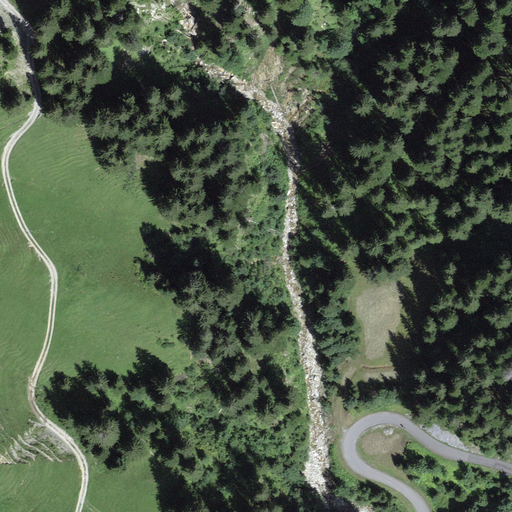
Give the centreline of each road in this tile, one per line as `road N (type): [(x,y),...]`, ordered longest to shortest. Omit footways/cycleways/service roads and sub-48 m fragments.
road 1 (track): [(4,0),(34,36),(40,101),(10,147),(6,178),(58,287),(33,395),(86,465),(81,511)]
road 2 (unclassified): [(511,468),(436,446),(390,417),(367,421),(348,452),(408,492),(423,511)]
